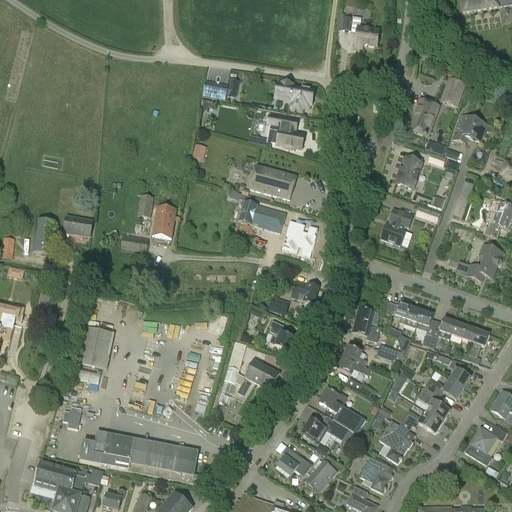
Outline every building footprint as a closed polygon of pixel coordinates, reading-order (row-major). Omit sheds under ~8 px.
[(487,12),(485,0),(465,0),(466,2),(461,2),(463,15),(487,12)] [(511,0),(485,0),(487,12),(498,10),(498,9),(511,6),(511,0)] [(361,20),(353,19),(353,20),(343,19),(343,16),(342,16),(343,12),(338,11),(335,32),(341,33),(351,34),(351,33),(357,34),(355,46),(376,49),(379,33),(360,30),(361,20)] [(231,82),(229,89),(228,89),(228,87),(205,83),(202,99),(225,104),(226,97),(228,97),(227,98),(236,100),(239,83),(231,82)] [(449,82),(442,103),(456,109),(464,87),(449,82)] [(278,85),(276,100),(292,103),(290,112),(301,114),(302,110),(308,111),(309,107),(311,107),(314,93),(310,92),(310,91),(280,85),(280,86),(278,85)] [(427,139),(438,109),(421,103),(410,133),(427,139)] [(288,133),(290,122),(273,118),(270,130),(280,133),(277,146),(284,147),(284,149),(292,151),(293,149),(301,151),(304,137),(288,133)] [(484,139),(488,126),(465,118),(459,137),(454,135),(452,142),(463,145),(465,139),(480,145),(482,138),(484,139)] [(446,150),(429,144),(426,152),(443,159),(446,150)] [(193,158),(203,161),(206,150),(196,147),(193,158)] [(445,159),(457,163),(459,155),(447,151),(445,159)] [(431,155),(428,164),(443,169),(446,161),(431,155)] [(421,166),(405,160),(396,185),(412,191),(421,166)] [(511,181),(511,166),(505,164),(501,178),(511,181)] [(289,203),(296,179),(256,168),(249,191),(289,203)] [(454,176),(455,175),(446,172),(446,173),(444,178),(453,181),(454,176)] [(244,204),(246,198),(231,193),(229,200),(244,204)] [(137,218),(147,220),(148,216),(150,216),(153,200),(141,198),(137,218)] [(280,236),(285,217),(257,209),(257,208),(244,204),(239,224),(280,236)] [(507,232),(511,217),(511,211),(505,209),(505,210),(496,207),(493,214),(494,215),(490,226),(492,227),(491,231),(486,229),(483,236),(496,241),(499,234),(498,234),(499,229),(507,232)] [(171,241),(174,223),(178,224),(179,219),(175,219),(176,211),(157,208),(152,238),(171,241)] [(419,208),(416,217),(438,224),(441,216),(419,208)] [(408,230),(412,219),(393,212),(389,223),(390,224),(389,228),(386,227),(381,242),(399,248),(405,233),(402,232),(403,228),(408,230)] [(90,240),(93,223),(66,218),(63,235),(90,240)] [(54,258),(59,224),(35,221),(31,255),(54,258)] [(310,260),(318,231),(289,223),(281,252),(310,260)] [(116,231),(105,235),(107,242),(118,238),(116,231)] [(147,255),(149,242),(123,237),(121,250),(147,255)] [(12,262),(15,241),(3,240),(1,261),(12,262)] [(455,275),(466,279),(481,284),(483,278),(492,281),(501,254),(483,248),(475,269),(470,268),(469,271),(457,267),(455,275)] [(9,278),(23,281),(25,272),(11,268),(9,278)] [(262,274),(259,285),(269,288),(272,277),(262,274)] [(314,307),(319,290),(308,286),(308,287),(296,283),(291,299),(303,303),(303,304),(314,307)] [(41,291),(37,311),(49,314),(54,294),(41,291)] [(274,314),(286,317),(289,306),(284,304),(272,301),(269,312),(274,314)] [(384,303),(379,314),(386,316),(389,305),(384,303)] [(18,320),(21,319),(23,311),(21,310),(21,309),(14,307),(14,309),(0,305),(0,334),(1,335),(3,330),(13,333),(15,324),(16,324),(17,320),(18,320)] [(391,318),(392,317),(401,320),(399,325),(404,327),(410,309),(399,305),(398,308),(389,305),(386,316),(391,318)] [(251,314),(260,318),(262,312),(253,308),(251,314)] [(415,331),(415,330),(421,313),(410,309),(404,327),(415,331)] [(356,324),(371,327),(374,315),(359,311),(356,324)] [(427,335),(427,336),(426,335),(422,347),(428,349),(437,324),(431,322),(433,317),(421,313),(415,330),(427,335)] [(449,342),(451,338),(450,338),(455,325),(443,321),(442,326),(437,324),(428,349),(434,351),(438,338),(449,342)] [(272,323),(270,329),(272,330),(270,334),(278,338),(278,340),(273,337),(269,345),(274,347),(288,354),(294,340),(281,334),(283,329),(272,323)] [(365,342),(377,345),(379,337),(380,331),(370,329),(371,327),(356,324),(352,337),(366,340),(365,342)] [(462,342),(466,329),(455,325),(450,338),(451,338),(462,342)] [(107,372),(114,335),(85,329),(78,366),(107,372)] [(390,329),(388,335),(399,339),(401,333),(390,329)] [(473,346),(477,333),(466,329),(462,342),(473,346)] [(477,360),(481,349),(484,350),(489,337),(477,333),(473,346),(469,357),(467,363),(478,367),(480,361),(477,360)] [(403,361),(404,361),(399,342),(398,342),(402,355),(399,354),(380,346),(378,353),(397,360),(397,359),(403,361)] [(411,342),(406,345),(399,342),(404,361),(411,343),(411,342)] [(228,406),(231,399),(224,397),(225,394),(232,396),(234,386),(235,387),(246,348),(235,344),(219,403),(228,406)] [(364,370),(364,369),(366,364),(360,360),(362,355),(348,348),(343,360),(364,370)] [(376,358),(387,362),(395,365),(397,360),(378,353),(376,358)] [(433,362),(435,356),(427,353),(425,359),(433,362)] [(371,373),(364,369),(364,370),(343,360),(337,372),(351,378),(354,373),(368,379),(371,373)] [(271,393),(280,375),(253,362),(244,380),(271,393)] [(449,370),(455,372),(449,382),(463,391),(470,380),(466,378),(469,369),(453,363),(449,370)] [(411,382),(415,376),(402,368),(398,374),(411,382)] [(77,372),(75,382),(98,387),(100,377),(77,372)] [(391,392),(398,395),(406,381),(400,377),(391,392)] [(371,395),(361,389),(362,387),(349,380),(346,387),(368,400),(372,402),(373,399),(370,397),(371,395)] [(424,390),(440,400),(443,395),(456,403),(463,391),(449,382),(445,389),(430,380),(424,390)] [(250,387),(243,384),(237,395),(244,399),(250,387)] [(435,398),(422,390),(416,400),(429,408),(425,413),(442,424),(449,413),(432,403),(435,398)] [(327,392),(319,406),(330,412),(336,416),(332,422),(350,433),(357,437),(366,423),(342,408),(341,407),(345,401),(345,399),(335,393),(334,396),(332,395),(327,392)] [(510,415),(511,414),(511,399),(502,394),(491,412),(504,421),(508,414),(510,415)] [(228,409),(222,407),(219,416),(225,418),(228,409)] [(67,430),(77,432),(81,411),(71,409),(70,414),(69,414),(64,413),(62,424),(67,425),(68,425),(67,430)] [(167,409),(162,415),(166,418),(167,418),(171,413),(167,409)] [(381,411),(379,415),(388,421),(391,417),(381,411)] [(415,430),(417,426),(435,437),(442,424),(425,413),(421,420),(408,412),(402,422),(415,430)] [(326,418),(321,426),(310,420),(301,435),(318,446),(326,434),(342,444),(350,433),(332,422),(326,418)] [(408,451),(413,445),(405,440),(409,434),(391,423),(378,443),(391,450),(385,459),(397,467),(400,463),(401,464),(402,462),(401,461),(407,451),(408,451)] [(495,428),(490,436),(480,430),(464,455),(486,469),(492,460),(486,457),(496,440),(502,444),(507,435),(495,428)] [(96,445),(84,443),(80,464),(195,486),(197,477),(193,477),(198,453),(98,434),(96,445)] [(315,454),(323,458),(327,452),(319,447),(315,454)] [(287,449),(282,456),(285,458),(276,469),(290,479),(295,473),(304,479),(312,468),(287,449)] [(390,483),(393,478),(387,476),(390,470),(370,460),(367,465),(366,465),(359,479),(372,486),(370,490),(383,497),(385,493),(386,491),(390,483)] [(323,462),(305,484),(319,495),(337,474),(323,462)] [(32,494),(56,500),(52,511),(87,511),(90,502),(90,500),(81,497),(83,489),(84,484),(100,488),(100,486),(101,486),(103,478),(102,477),(103,474),(92,471),(90,477),(87,476),(88,472),(82,471),(81,474),(41,463),(32,494)] [(107,488),(109,479),(103,478),(101,486),(107,488)] [(346,487),(340,484),(337,490),(343,493),(346,487)] [(375,511),(377,509),(364,502),(367,495),(355,489),(346,507),(356,511),(375,511)] [(123,502),(125,493),(119,491),(116,500),(106,497),(102,510),(109,511),(110,511),(111,511),(115,511),(118,511),(122,502),(123,502)] [(191,511),(193,510),(175,494),(158,511),(191,511)] [(144,511),(151,500),(141,495),(132,511),(144,511)] [(285,511),(284,511),(273,507),(273,508),(245,499),(242,507),(238,505),(236,511),(233,511),(232,511),(231,511),(285,511)]
